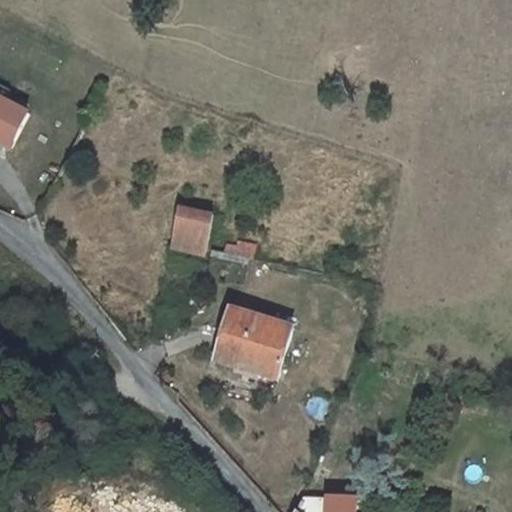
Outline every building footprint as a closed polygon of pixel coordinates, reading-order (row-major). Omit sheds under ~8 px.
[(0,99),(5,102),(11,92),(0,85),(0,99)] [(0,134),(17,142),(30,115),(27,114),(13,106),(5,102),(0,99),(0,134)] [(0,134),(0,143),(13,150),(17,142),(0,134)] [(263,219),(265,207),(250,204),(248,217),(263,219)] [(172,248),(207,256),(215,217),(180,210),(172,248)] [(226,254),(249,259),(253,260),(255,247),(240,244),(239,248),(227,246),(226,254)] [(248,265),(249,259),(226,254),(213,251),(211,257),(248,265)] [(217,361),(235,367),(261,374),(279,380),(294,330),(233,311),(217,361)] [(258,383),(261,374),(235,367),(233,375),(258,383)] [(389,483),(374,484),(374,494),(389,494),(389,483)]
